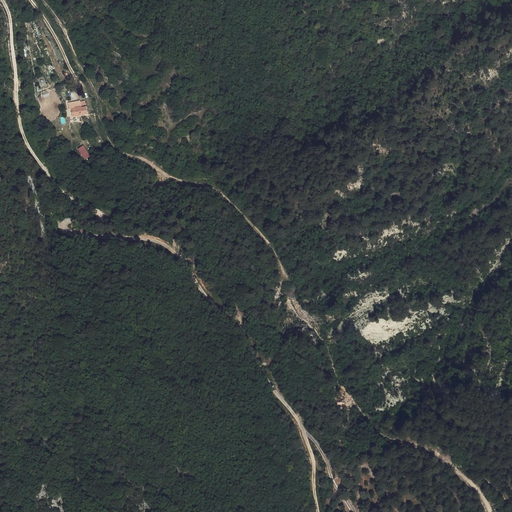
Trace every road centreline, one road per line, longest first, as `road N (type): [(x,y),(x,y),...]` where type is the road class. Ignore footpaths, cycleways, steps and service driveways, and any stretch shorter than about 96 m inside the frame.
road 1 (track): [(42,0),(91,85),(104,136),(171,179),(208,186),(260,233),(279,258),(297,316),(326,342),(345,397),(384,437),(444,457),(489,511)]
road 2 (track): [(318,511),(303,431),(246,331),(206,298),(165,245),(65,232),(71,219),(102,218),(52,181),(24,138),(2,0)]
